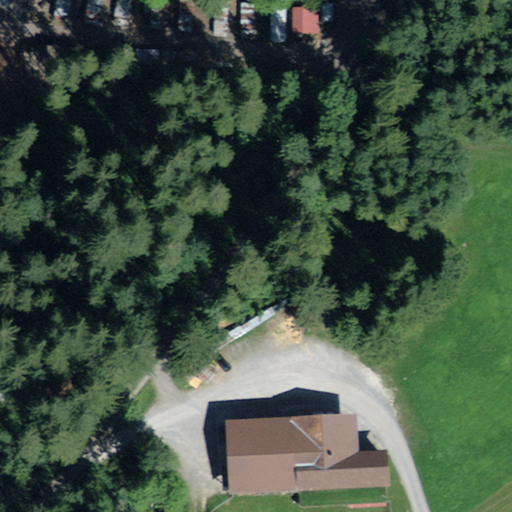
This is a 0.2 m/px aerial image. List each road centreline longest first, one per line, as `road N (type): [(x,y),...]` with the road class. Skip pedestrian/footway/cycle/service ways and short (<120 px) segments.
road 1 (track): [(177,414),(154,369),(346,93),(355,74),(352,0)]
road 2 (track): [(356,47),(0,13)]
road 3 (track): [(346,93),(401,128),(501,146)]
